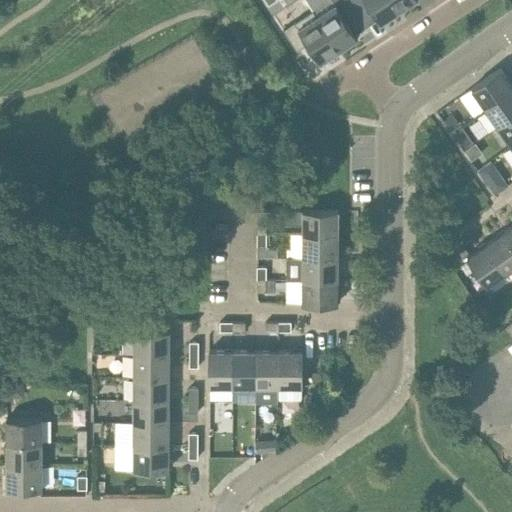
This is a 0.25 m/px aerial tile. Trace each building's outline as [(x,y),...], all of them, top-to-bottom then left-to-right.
[(332,0),(314,12),(339,49),(358,36),(356,33),(345,16),(356,9),(349,0),(332,0)] [(349,0),(356,9),(367,2),(378,19),(377,19),(379,23),(399,10),(392,0),(349,0)] [(392,0),(399,10),(413,0),(392,0)] [(294,20),(282,28),(296,49),(306,42),(317,59),(319,62),(339,49),(314,12),(296,23),(294,20)] [(471,89),(485,108),(511,89),(511,84),(500,68),(471,89)] [(511,89),(485,108),(498,127),(511,116),(511,89)] [(444,120),(451,130),(459,125),(452,115),(444,120)] [(511,116),(498,127),(511,145),(511,144),(511,116)] [(472,142),(467,134),(457,140),(463,148),(472,142)] [(496,193),(509,186),(497,161),(484,167),(496,193)] [(338,210),(302,210),(260,210),(260,223),(302,223),(302,234),(338,234),(338,210)] [(507,273),(511,268),(511,240),(505,230),(486,243),(507,273)] [(266,234),(257,234),(257,247),(266,247),(266,234)] [(302,257),(338,257),(338,234),(302,234),(302,257)] [(487,286),(507,273),(486,243),(467,257),(487,286)] [(302,280),(338,280),(338,257),(302,257),(302,280)] [(257,280),(266,280),(266,267),(257,267),(257,280)] [(266,280),(257,280),(257,292),(266,292),(266,280)] [(338,280),(302,280),(302,303),(338,303),(338,280)] [(220,331),(233,331),(233,322),(220,322),(220,331)] [(233,322),(233,331),(245,331),(245,322),(233,322)] [(265,331),(278,331),(278,322),(265,322),(265,331)] [(278,322),(278,331),(291,331),(291,322),(278,322)] [(134,354),(169,354),(169,331),(134,330),(134,354)] [(189,355),(198,355),(198,342),(189,342),(189,355)] [(209,386),(233,386),(233,350),(209,350),(209,386)] [(233,386),(255,386),(255,350),(233,350),(233,386)] [(255,386),(278,386),(278,350),(255,350),(255,386)] [(278,350),(278,386),(302,386),(302,350),(278,350)] [(133,377),(169,377),(169,354),(134,354),(133,377)] [(198,355),(189,355),(189,367),(198,367),(198,355)] [(133,400),(169,400),(169,377),(133,377),(133,400)] [(28,387),(19,387),(19,395),(24,395),(28,391),(28,387)] [(189,400),(198,400),(198,388),(189,388),(189,400)] [(133,423),(169,423),(169,400),(133,400),(133,423)] [(198,400),(189,400),(189,413),(198,413),(198,400)] [(6,442),(42,442),(42,419),(6,419),(6,442)] [(133,445),(169,446),(169,423),(133,423),(133,445)] [(78,442),(87,442),(86,430),(78,430),(78,442)] [(189,446),(198,446),(198,433),(189,433),(189,446)] [(275,440),(256,442),(257,451),(276,449),(275,440)] [(6,465),(42,465),(42,442),(6,442),(6,465)] [(87,442),(78,442),(78,455),(87,455),(87,442)] [(169,446),(133,445),(133,469),(169,469),(169,446)] [(198,446),(189,446),(189,458),(198,458),(198,446)] [(42,465),(6,465),(6,489),(42,489),(42,465)] [(87,489),(87,476),(78,476),(77,489),(87,489)]
